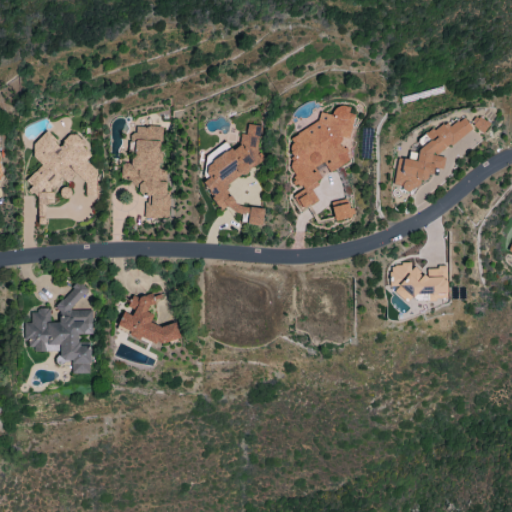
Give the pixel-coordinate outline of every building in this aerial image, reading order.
[(292,135),(289,150),(291,154),(289,167),(293,175),(291,185),(306,187),(291,195),(299,210),(317,200),(311,189),(316,186),(318,178),(350,161),(340,143),(341,136),(349,138),(354,114),(348,113),(349,107),(339,105),(333,108),(332,114),(318,112),(317,122),(292,135)] [(471,124),(483,133),(490,124),(478,115),(471,124)] [(472,129),(462,116),(450,125),(441,122),(420,137),(418,142),(420,143),(417,152),(405,160),(399,158),(390,183),(400,187),(401,189),(408,191),(418,184),(419,182),(430,174),(433,166),(441,169),(445,158),(436,154),(472,129)] [(223,185),(264,161),(258,150),(261,126),(247,124),(246,132),(241,134),(240,144),(231,150),(229,149),(202,166),(209,177),(202,181),(211,197),(211,198),(219,211),(220,210),(247,213),(246,224),(261,225),(263,208),(235,205),(223,185)] [(169,217),(168,193),(166,194),(165,168),(161,168),(160,126),(135,126),(135,134),(128,134),(128,153),(130,153),(130,163),(120,164),(120,178),(138,178),(139,193),(144,193),(145,218),(169,217)] [(96,195),(96,170),(86,160),(91,155),(83,147),(83,142),(75,134),(70,134),(59,144),(45,131),(32,143),(33,156),(41,165),(25,180),(31,186),(24,193),(37,193),(37,211),(44,211),(43,203),(52,203),(52,193),(49,190),(59,180),(59,174),(66,182),(75,174),(85,184),(85,195),(96,195)] [(331,206),(334,220),(352,217),(350,203),(331,206)] [(447,297),(446,266),(426,267),(426,270),(410,271),(410,263),(388,264),(390,287),(396,286),(397,300),(447,297)] [(24,341),(36,351),(56,351),(56,362),(70,362),(70,373),(89,373),(89,348),(86,345),(78,346),(78,334),(92,334),(92,309),(68,310),(88,289),(77,280),(71,287),(71,289),(55,306),(63,313),(55,322),(49,322),(49,308),(37,308),(30,315),(30,323),(24,323),(24,341)] [(136,339),(141,338),(153,343),(178,339),(176,323),(157,326),(149,322),(152,314),(145,311),(149,302),(164,300),(163,294),(153,295),(151,294),(136,297),(131,295),(128,301),(130,315),(121,311),(115,325),(126,330),(127,335),(136,339)]
